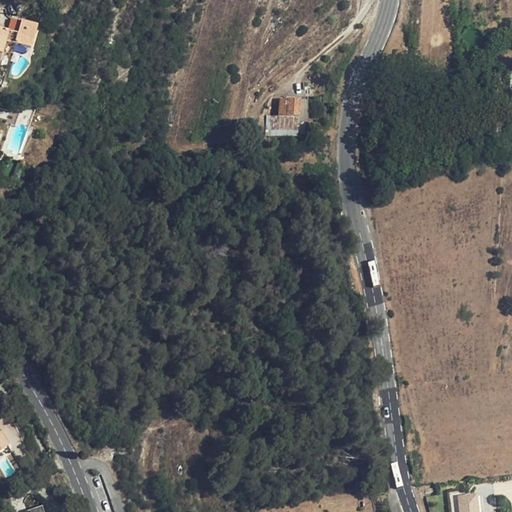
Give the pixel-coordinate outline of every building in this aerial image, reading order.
[(20,36),(14,33),(9,30),(11,26),(4,23),(0,33),(0,52),(10,57),(16,45),(28,50),(41,29),(34,26),(28,39),(20,36)] [(34,26),(26,23),(20,36),(28,39),(34,26)] [(49,33),(41,29),(28,50),(39,55),(49,33)] [(280,99),(278,116),(299,118),(299,112),(301,101),(280,99)] [(308,101),(301,101),(299,112),(299,118),(299,122),(309,123),(308,101)] [(297,132),(299,122),(299,118),(278,116),(268,115),(266,134),(294,135),(295,131),(297,132)] [(0,450),(9,445),(0,432),(0,450)] [(0,460),(6,475),(14,472),(8,456),(0,459),(0,460)] [(479,511),(478,492),(459,494),(460,511),(479,511)]
